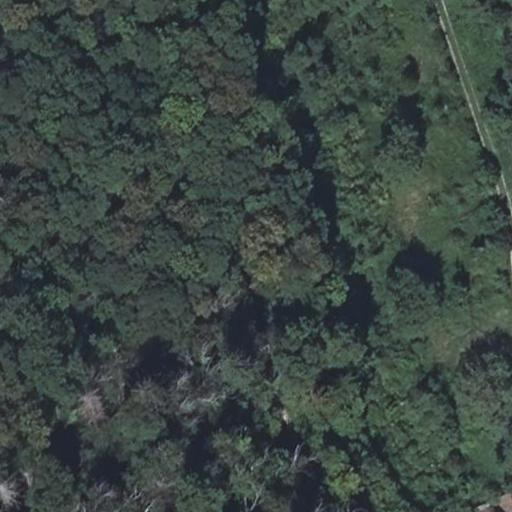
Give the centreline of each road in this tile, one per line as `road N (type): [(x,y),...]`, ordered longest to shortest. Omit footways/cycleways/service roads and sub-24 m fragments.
road 1 (track): [(330,511),(190,203),(80,0)]
road 2 (track): [(441,0),(511,243)]
